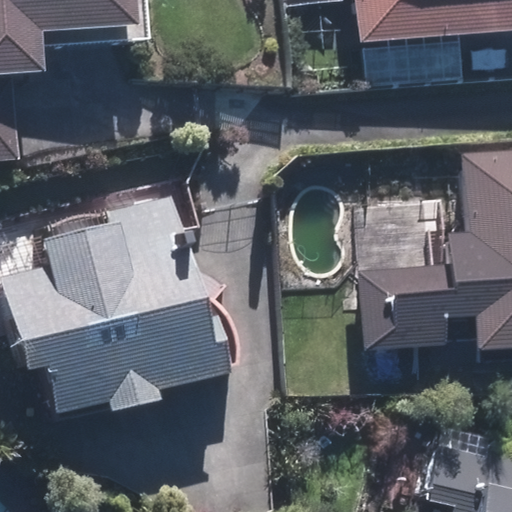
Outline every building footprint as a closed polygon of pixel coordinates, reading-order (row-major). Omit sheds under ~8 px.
[(0,0),(0,171),(31,170),(25,58),(138,52),(135,0),(0,0)] [(511,0),(336,0),(340,57),(511,45),(511,0)] [(352,368),(511,361),(511,160),(446,163),(449,246),(425,247),(426,275),(349,278),(352,368)] [(211,389),(165,205),(92,223),(96,237),(20,256),(26,279),(0,284),(0,393),(23,388),(33,430),(86,417),(90,431),(143,418),(140,407),(211,389)] [(511,511),(511,447),(434,426),(411,507),(430,511),(511,511)]
